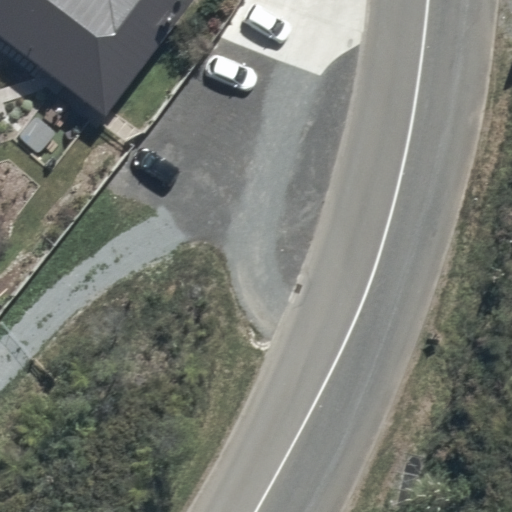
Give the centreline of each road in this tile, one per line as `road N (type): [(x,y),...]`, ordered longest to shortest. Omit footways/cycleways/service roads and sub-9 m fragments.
road 1 (unclassified): [(428,0),(411,130),(355,311),(258,511)]
road 2 (track): [(256,177),(85,281),(0,366)]
